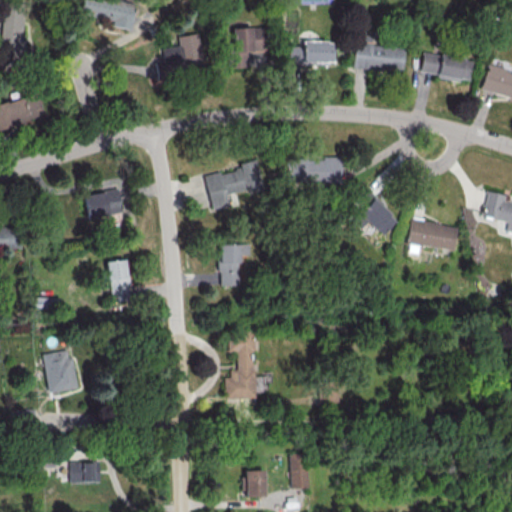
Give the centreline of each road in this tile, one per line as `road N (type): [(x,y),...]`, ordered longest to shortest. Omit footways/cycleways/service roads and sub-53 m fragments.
road 1 (residential): [(511,146),(413,120),(285,112),(153,130),(0,174)]
road 2 (residential): [(182,511),(177,343),(153,130)]
